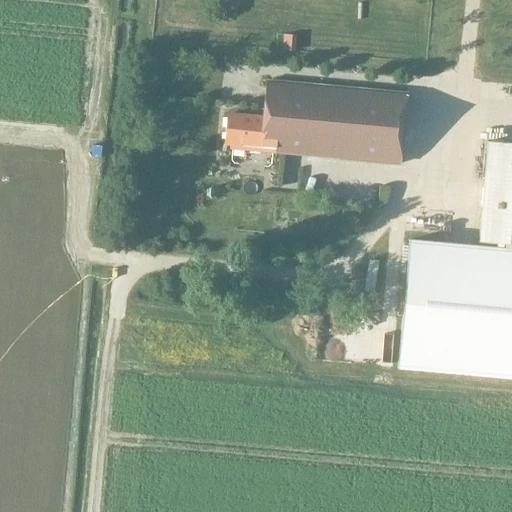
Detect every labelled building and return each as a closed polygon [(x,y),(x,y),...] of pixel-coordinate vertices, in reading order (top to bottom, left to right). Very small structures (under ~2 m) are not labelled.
[(511,44),(499,44),(497,73),(511,73),(511,44)] [(458,95),(511,98),(511,81),(459,78),(458,95)] [(230,149),(402,164),(408,94),(274,81),(269,118),(228,115),(225,146),(230,146),(230,149)] [(465,147),(465,134),(450,133),(450,147),(465,147)] [(511,144),(486,142),(477,243),(511,246),(511,144)] [(511,249),(408,240),(397,370),(511,380),(511,249)] [(264,274),(265,264),(225,260),(224,270),(264,274)]
